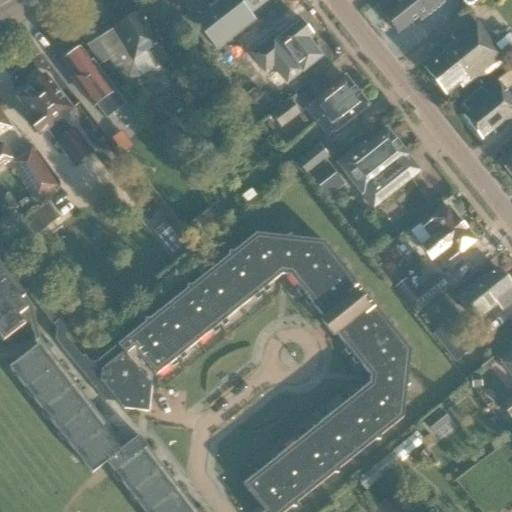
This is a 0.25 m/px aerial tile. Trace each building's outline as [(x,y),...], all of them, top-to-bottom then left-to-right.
[(234,0),(235,0),(228,5),(224,0),(222,0),(194,22),(216,50),(255,20),(250,15),(269,0),(234,0)] [(393,0),(377,14),(395,36),(415,21),(418,25),(443,5),(440,0),(439,0),(393,0)] [(460,0),(467,9),(478,0),(460,0)] [(493,0),(485,0),(470,12),(483,28),(503,12),(493,0)] [(151,36),(137,13),(112,28),(112,30),(87,45),(101,65),(109,61),(125,86),(167,61),(156,43),(159,41),(155,33),(151,36)] [(303,72),(305,74),(324,59),(309,40),(313,37),(302,22),(277,40),(275,37),(252,55),(266,73),(275,67),(288,84),(303,72)] [(443,52),(424,67),(450,98),(468,83),(496,60),(473,31),(445,53),(443,52)] [(80,50),(65,61),(75,76),(79,80),(74,84),(76,86),(83,95),(86,93),(105,119),(125,105),(92,61),(90,63),(80,50)] [(511,100),(507,95),(511,90),(511,69),(483,93),(481,92),(462,107),(468,114),(463,118),(482,141),(493,133),(497,138),(511,125),(511,100)] [(73,168),(83,161),(91,154),(73,131),(70,134),(59,120),(70,112),(43,78),(41,79),(39,77),(31,83),(33,86),(30,88),(31,90),(18,99),(33,119),(28,123),(39,137),(47,131),(56,143),(55,144),(73,168)] [(316,126),(357,94),(346,79),(304,111),(316,126)] [(357,94),(316,126),(328,142),(369,110),(357,94)] [(271,115),(280,128),(299,115),(289,102),(271,115)] [(0,118),(0,166),(9,161),(10,160),(0,144),(0,134),(7,130),(0,118)] [(365,146),(346,161),(338,167),(372,211),(419,174),(409,162),(410,161),(387,133),(367,149),(365,146)] [(127,141),(118,147),(123,155),(132,148),(127,141)] [(293,164),(304,178),(330,158),(319,144),(293,164)] [(502,161),(500,163),(511,178),(511,145),(501,154),(505,159),(502,161)] [(56,188),(32,150),(11,164),(35,202),(56,188)] [(327,200),(345,186),(327,163),(309,177),(327,200)] [(0,218),(1,220),(15,210),(5,196),(0,198),(0,218)] [(48,203),(22,222),(33,238),(59,219),(48,203)] [(430,240),(419,249),(431,263),(441,254),(449,263),(475,243),(447,208),(421,228),(430,240)] [(210,209),(185,229),(195,241),(220,222),(210,209)] [(173,220),(161,227),(177,254),(189,247),(173,220)] [(302,222),(271,248),(284,263),(315,237),(302,222)] [(320,244),(290,270),(308,291),(338,265),(320,244)] [(255,262),(234,280),(259,310),(280,292),(255,262)] [(338,265),(308,291),(325,312),(356,286),(338,265)] [(476,322),(497,306),(502,313),(511,305),(511,288),(498,271),(486,281),(485,279),(459,299),(476,322)] [(448,289),(436,274),(416,290),(406,279),(394,289),(416,316),(448,289)] [(234,280),(212,298),(237,328),(259,310),(234,280)] [(356,286),(325,312),(343,333),(374,307),(356,286)] [(212,298),(191,316),(216,345),(237,328),(212,298)] [(374,307),(343,333),(361,354),(391,328),(374,307)] [(191,316),(170,334),(194,363),(216,345),(191,316)] [(433,335),(455,364),(474,349),(452,320),(433,335)] [(391,328),(361,354),(378,375),(409,349),(391,328)] [(170,334),(148,352),(173,381),(194,363),(170,334)] [(148,352),(127,369),(152,399),(173,381),(148,352)] [(511,352),(500,362),(511,377),(511,352)] [(409,363),(385,383),(398,399),(422,379),(409,363)] [(127,369),(105,388),(130,417),(152,399),(127,369)] [(0,511),(54,511),(96,477),(69,445),(66,448),(0,370),(0,511)] [(481,375),(472,376),(472,386),(481,386),(481,375)] [(356,379),(333,399),(359,430),(382,411),(356,379)] [(511,419),(511,397),(501,405),(511,420),(511,419)] [(333,399),(311,417),(337,448),(359,430),(333,399)] [(441,411),(426,424),(435,434),(449,422),(441,411)] [(311,417),(291,434),(317,466),(337,448),(311,417)] [(291,434),(270,452),(296,483),(317,466),(291,434)] [(411,453),(421,445),(413,435),(357,481),(365,491),(411,453)] [(270,452),(248,470),(274,501),(296,483),(270,452)] [(248,470),(226,489),(245,511),(261,511),(274,501),(248,470)] [(216,511),(204,496),(185,511),(216,511)] [(376,508),(379,511),(401,511),(388,497),(376,508)]
